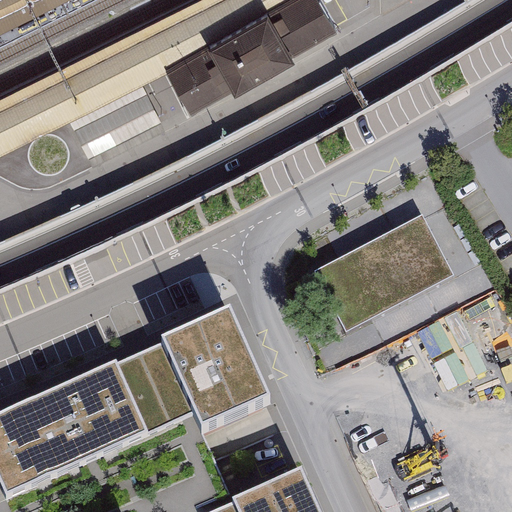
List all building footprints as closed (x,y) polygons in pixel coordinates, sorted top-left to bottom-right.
[(0,0),(0,24),(51,0),(0,0)] [(0,155),(71,121),(143,84),(168,71),(209,48),(207,44),(268,10),(269,11),(288,0),(197,0),(188,5),(136,30),(86,55),(0,97),(0,155)] [(168,71),(192,113),(234,89),(235,92),(295,58),(293,55),(337,30),(320,0),(288,0),(269,11),(268,10),(207,44),(209,48),(168,71)] [(71,121),(75,129),(147,93),(143,84),(71,121)] [(75,129),(89,158),(161,122),(147,93),(75,129)] [(161,122),(89,158),(94,167),(166,131),(161,122)] [(423,225),(314,281),(346,342),(455,285),(423,225)] [(195,417),(203,435),(273,406),(230,312),(161,342),(195,417)] [(188,420),(195,417),(161,342),(0,416),(0,485),(7,501),(92,463),(188,420)] [(511,511),(511,360),(507,345),(355,399),(387,488),(452,465),(458,482),(416,497),(420,511),(511,511)] [(230,511),(313,511),(300,481),(230,511)]
